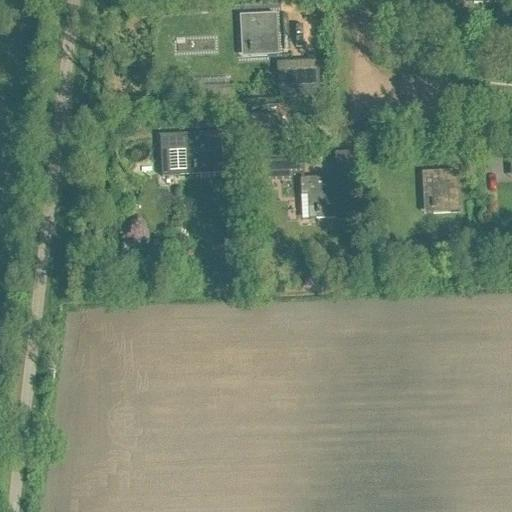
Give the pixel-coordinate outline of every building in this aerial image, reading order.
[(500,0),(465,0),(466,9),(501,7),(500,0)] [(507,16),(491,17),(491,32),(508,31),(507,16)] [(277,21),(241,23),(243,63),(279,61),(277,21)] [(315,67),(291,68),(292,80),(280,81),(280,93),(316,91),(315,67)] [(222,138),(185,140),(161,141),(162,158),(186,157),(188,180),(224,178),(222,138)] [(280,167),(281,183),(305,182),(304,165),(280,167)] [(458,176),(423,178),(425,219),(460,217),(458,176)] [(344,184),(308,186),(310,225),(346,223),(344,184)]
